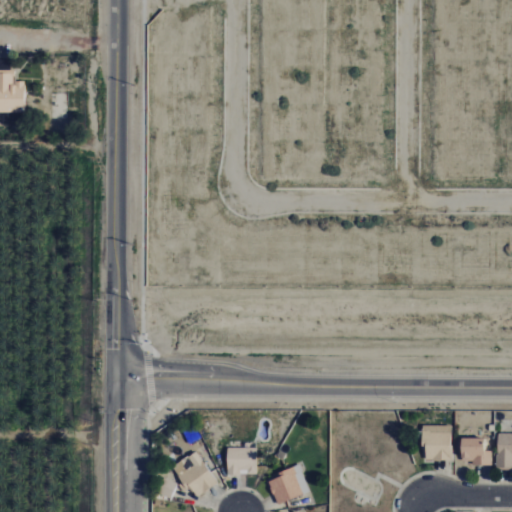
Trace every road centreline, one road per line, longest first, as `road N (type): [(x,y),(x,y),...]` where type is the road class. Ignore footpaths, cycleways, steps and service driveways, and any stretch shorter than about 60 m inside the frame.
road 1 (tertiary): [(116,0),(115,511)]
road 2 (tertiary): [(307,387),(511,387)]
road 3 (tertiary): [(116,379),(307,387)]
